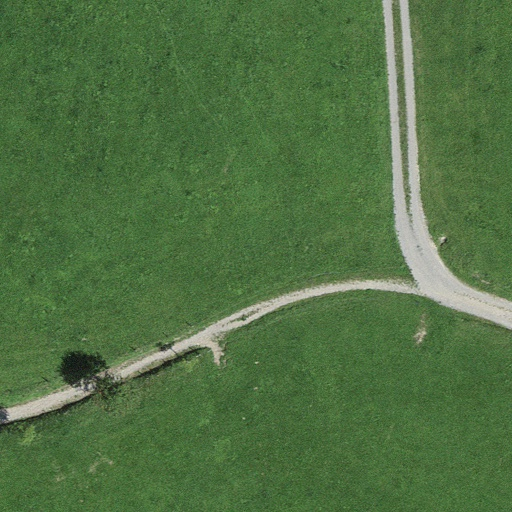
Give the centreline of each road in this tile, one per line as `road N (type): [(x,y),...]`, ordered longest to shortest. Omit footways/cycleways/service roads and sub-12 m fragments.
road 1 (track): [(0,416),(72,397),(306,295),(434,278)]
road 2 (track): [(399,0),(410,193),(425,265),(450,291),(511,314)]
